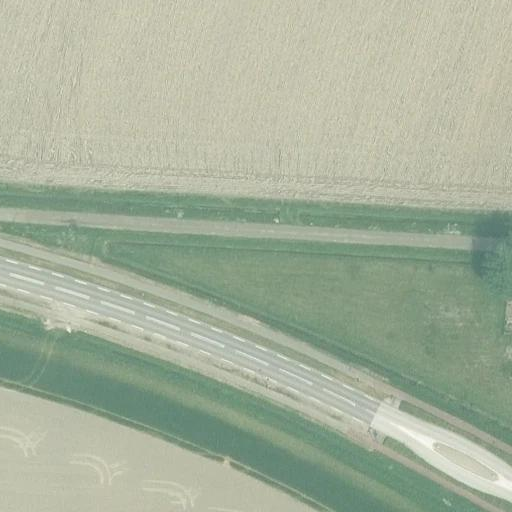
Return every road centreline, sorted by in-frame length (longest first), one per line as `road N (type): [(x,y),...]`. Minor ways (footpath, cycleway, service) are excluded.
road 1 (secondary): [(511,487),(205,338),(0,270)]
road 2 (unclassified): [(511,244),(0,212)]
